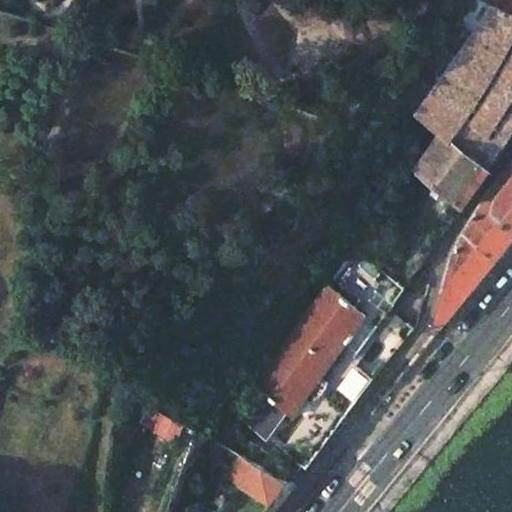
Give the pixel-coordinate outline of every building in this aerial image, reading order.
[(511,0),(486,0),(486,4),(491,6),(511,14),(511,0)] [(438,134),(414,169),(464,206),(491,169),(485,166),(511,122),(511,14),(491,6),(411,116),(438,134)] [(354,120),(361,101),(359,100),(342,96),(336,114),(354,120)] [(511,165),(484,199),(451,259),(439,323),(444,328),(511,246),(511,165)] [(262,435),(265,438),(285,411),(292,416),(369,314),(328,283),(250,384),(261,392),(241,418),(262,435)] [(375,377),(352,360),(284,450),(310,467),(375,377)] [(241,418),(233,428),(254,445),(262,435),(241,418)] [(294,472),(284,462),(287,458),(273,448),(259,465),(287,481),(294,472)] [(287,481),(259,465),(237,453),(221,477),(270,504),(287,481)]
